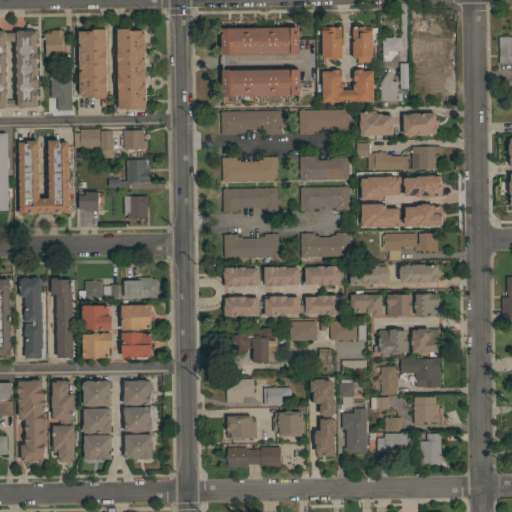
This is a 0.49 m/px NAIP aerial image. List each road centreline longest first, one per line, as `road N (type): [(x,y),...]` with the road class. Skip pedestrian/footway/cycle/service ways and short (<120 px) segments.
road 1 (residential): [(477,0),(485,511)]
road 2 (residential): [(0,494),(511,487)]
road 3 (tertiary): [(180,0),(186,511)]
road 4 (residential): [(0,248),(184,246)]
